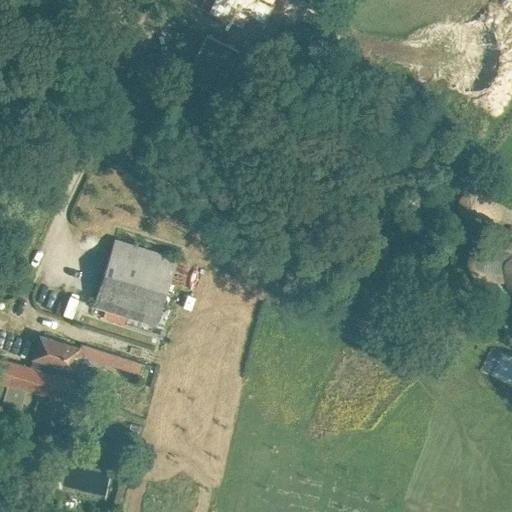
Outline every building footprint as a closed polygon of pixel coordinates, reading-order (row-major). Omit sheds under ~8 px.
[(257,0),(230,0),(228,5),(250,15),(257,0)] [(91,17),(83,32),(111,46),(118,31),(91,17)] [(466,190),(460,203),(484,214),(490,201),(466,190)] [(114,239),(93,306),(105,310),(103,317),(125,325),(128,317),(153,325),(175,259),(133,245),(114,239)] [(470,259),(469,261),(469,263),(470,265),(470,267),(471,267),(471,268),(471,269),(472,269),(472,270),(472,271),(473,271),(473,272),(474,272),(474,273),(475,273),(475,274),(476,274),(477,274),(477,275),(478,275),(480,275),(482,276),(484,276),(485,276),(487,276),(495,274),(497,274),(499,274),(501,274),(503,274),(505,274),(506,274),(507,273),(507,274),(508,275),(509,275),(510,276),(511,276),(511,277),(511,244),(510,243),(508,243),(507,243),(504,243),(501,242),(498,243),(495,243),(493,243),(491,244),(489,244),(487,245),(485,246),(483,246),(481,247),(479,248),(478,249),(476,250),(474,251),(474,252),(473,252),(472,253),(472,254),(471,255),(470,257),(470,259)] [(72,369),(77,355),(139,374),(142,364),(80,345),(79,348),(39,335),(39,336),(34,335),(28,355),(35,358),(32,369),(0,359),(0,381),(11,384),(2,411),(15,415),(23,388),(67,401),(73,381),(66,379),(69,368),(72,369)] [(23,425),(16,453),(24,455),(32,428),(23,425)]
